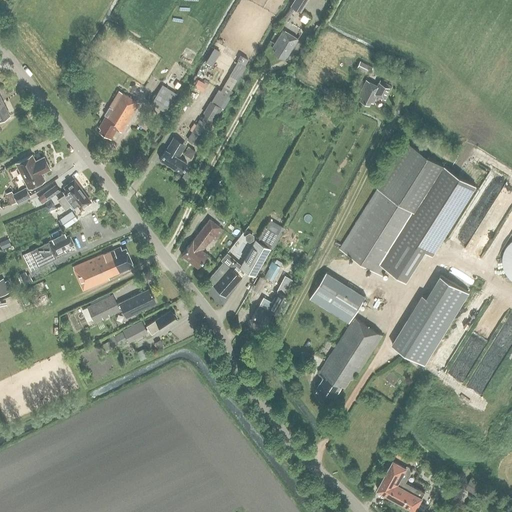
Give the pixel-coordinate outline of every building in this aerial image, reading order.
[(294,0),(291,6),(300,12),(307,0),(294,0)] [(297,39),(283,30),(273,47),(275,49),(274,52),(285,59),(297,39)] [(242,56),(239,62),(245,65),(248,59),(242,56)] [(208,58),(205,62),(206,63),(210,65),(212,66),(214,62),(208,58)] [(360,61),(356,68),(369,75),(373,68),(360,61)] [(215,68),(212,66),(210,65),(206,63),(200,74),(209,79),(215,68)] [(237,80),(229,76),(223,86),(221,90),(220,90),(213,102),(211,101),(204,113),(206,114),(202,120),(200,119),(188,139),(203,148),(215,128),(212,126),(222,108),(221,107),(229,95),(231,90),(237,80)] [(198,80),(194,87),(202,92),(206,85),(198,80)] [(358,96),(361,97),(360,100),(368,104),(370,102),(372,103),(376,96),(385,100),(391,87),(379,80),(377,86),(366,80),(358,96)] [(163,87),(156,99),(169,106),(176,94),(163,87)] [(139,103),(118,91),(104,115),(106,116),(98,128),(100,129),(98,132),(110,139),(116,130),(121,133),(139,103)] [(0,119),(9,115),(4,104),(0,106),(0,119)] [(178,157),(184,147),(186,143),(174,136),(166,150),(165,150),(159,159),(181,173),(187,163),(178,157)] [(407,143),(340,249),(382,276),(387,268),(407,280),(426,251),(433,255),(476,187),(407,143)] [(50,169),(44,157),(35,161),(32,155),(15,163),(28,188),(44,180),(41,174),(50,169)] [(57,199),(62,206),(82,191),(74,180),(64,187),(66,190),(63,193),(64,194),(57,199)] [(59,191),(55,185),(44,194),(48,199),(59,191)] [(26,188),(13,194),(11,191),(5,194),(11,205),(17,202),(30,196),(26,188)] [(82,191),(62,206),(65,209),(72,204),(75,208),(78,206),(80,209),(90,201),(82,191)] [(48,199),(44,194),(38,198),(42,203),(48,199)] [(64,229),(78,220),(72,211),(58,220),(64,229)] [(201,250),(207,242),(209,243),(212,238),(215,240),(223,229),(209,219),(192,242),(191,242),(181,255),(197,268),(207,254),(206,254),(201,250)] [(264,227),(257,241),(270,248),(272,249),(284,228),(270,220),(266,228),(264,227)] [(64,249),(74,244),(69,234),(65,236),(64,234),(52,240),(30,251),(38,266),(65,252),(64,249)] [(511,239),(502,244),(503,262),(511,283),(511,239)] [(223,262),(208,279),(213,284),(212,285),(225,297),(225,296),(241,277),(239,275),(244,270),(255,276),(270,248),(257,241),(256,240),(242,265),(228,252),(221,260),(223,262)] [(108,277),(119,272),(133,266),(125,249),(121,251),(120,248),(73,267),(83,290),(108,279),(108,278),(108,277)] [(272,262),(264,276),(272,280),(280,266),(274,263),(272,262)] [(25,272),(20,275),(24,285),(32,281),(29,274),(27,275),(25,272)] [(423,295),(392,345),(425,364),(469,292),(441,275),(427,297),(423,295)] [(343,283),(327,308),(349,322),(365,297),(343,283)] [(112,295),(87,308),(94,323),(122,310),(126,317),(155,303),(151,294),(152,294),(151,292),(150,292),(148,290),(117,305),(112,295)] [(17,291),(0,299),(0,321),(17,314),(13,305),(22,300),(17,291)] [(263,297),(259,304),(251,320),(264,327),(272,312),(278,315),(288,297),(278,291),(272,302),(263,297)] [(123,331),(128,339),(129,342),(149,331),(151,334),(160,328),(161,330),(177,320),(170,310),(146,326),(147,329),(145,330),(141,321),(123,331)] [(355,317),(352,322),(318,374),(324,377),(316,389),(333,399),(342,385),(345,387),(351,378),(352,379),(356,374),(357,375),(383,335),(355,318),(355,317)] [(122,332),(114,336),(118,344),(126,339),(122,332)] [(160,340),(154,343),(157,349),(163,346),(160,340)] [(146,348),(136,352),(140,361),(150,357),(146,348)] [(400,448),(396,454),(413,463),(416,457),(400,448)] [(413,468),(407,465),(406,467),(393,460),(377,490),(415,511),(425,493),(405,482),(413,468)] [(471,477),(464,488),(480,498),(487,487),(471,477)] [(470,501),(465,509),(471,511),(481,511),(483,508),(470,501)]
